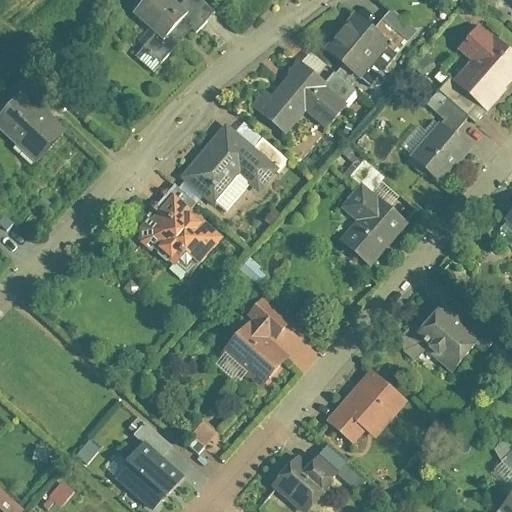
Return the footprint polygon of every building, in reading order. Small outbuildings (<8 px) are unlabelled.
[(139,40),(161,63),(210,16),(194,0),(180,0),(172,8),(164,0),(137,0),(126,11),(147,33),(139,40)] [(417,30),(373,1),(362,17),(406,46),(417,30)] [(351,14),(335,39),(373,64),(390,39),(351,14)] [(495,46),(486,39),(475,29),(453,55),(464,64),(448,83),(485,114),(511,81),(511,60),(495,47),(495,46)] [(326,133),(346,110),(293,62),(250,110),(285,141),(307,117),(326,133)] [(49,96),(29,75),(14,89),(34,110),(49,96)] [(0,102),(0,130),(30,161),(55,136),(11,92),(0,102)] [(271,173),(248,154),(251,150),(221,126),(179,178),(208,202),(229,177),(253,196),(271,173)] [(404,159),(436,187),(465,154),(433,126),(404,159)] [(403,202),(381,185),(374,194),(395,211),(403,202)] [(334,217),(351,232),(337,247),(365,271),(404,227),(377,203),(373,207),(357,193),(334,217)] [(164,198),(133,235),(183,278),(215,241),(164,198)] [(511,209),(498,227),(511,238),(511,209)] [(285,331),(261,305),(246,320),(270,345),(285,331)] [(431,313),(407,343),(448,375),(472,345),(431,313)] [(234,393),(245,382),(258,393),(284,365),(243,327),(217,355),(221,359),(211,368),(234,393)] [(320,424),(349,451),(396,400),(367,373),(320,424)] [(141,447),(156,461),(167,449),(142,426),(131,438),(141,447)] [(198,426),(186,445),(200,454),(212,435),(198,426)] [(111,479),(144,511),(149,511),(179,481),(156,461),(141,447),(111,479)] [(511,455),(505,451),(489,472),(511,489),(511,455)] [(35,452),(31,463),(46,469),(50,458),(35,452)] [(278,483),(269,492),(289,511),(310,511),(319,503),(314,498),(326,483),(307,467),(296,480),(288,473),(278,483)] [(57,481),(41,503),(53,511),(55,511),(71,490),(57,481)] [(511,511),(511,496),(508,494),(495,511),(511,511)] [(0,495),(0,511),(20,511),(21,511),(0,495)]
